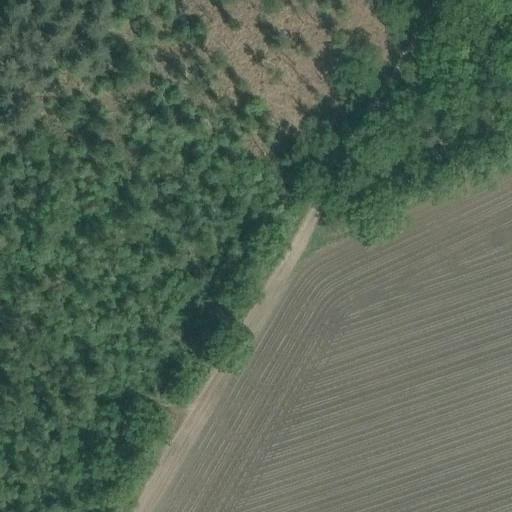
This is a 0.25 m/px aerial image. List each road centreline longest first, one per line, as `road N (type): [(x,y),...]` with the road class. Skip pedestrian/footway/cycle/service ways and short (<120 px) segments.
road 1 (track): [(194,408),(431,0)]
road 2 (track): [(134,511),(194,408)]
